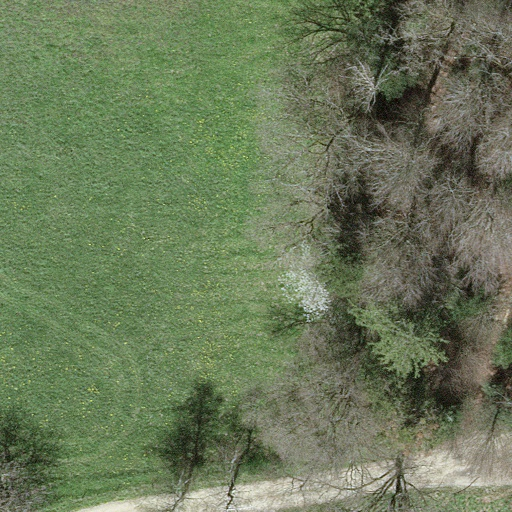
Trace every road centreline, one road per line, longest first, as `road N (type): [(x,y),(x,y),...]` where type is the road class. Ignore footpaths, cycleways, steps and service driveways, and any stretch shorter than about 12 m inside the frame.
road 1 (track): [(511,435),(384,480),(148,511)]
road 2 (track): [(384,480),(511,470)]
